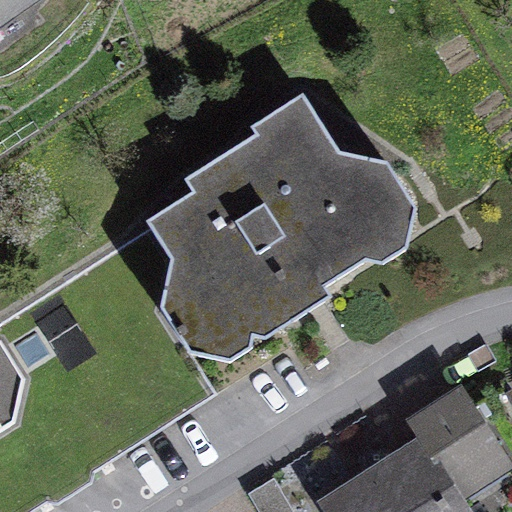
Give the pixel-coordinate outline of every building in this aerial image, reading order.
[(0,0),(0,29),(41,0),(0,0)] [(194,197),(148,224),(170,262),(155,313),(180,355),(223,363),(325,298),(319,288),(362,260),(378,264),(401,250),(412,211),(397,183),(388,168),(339,159),(305,100),(257,128),(263,137),(185,182),(194,197)] [(0,436),(12,429),(18,382),(0,353),(0,436)] [(511,462),(464,385),(407,421),(419,441),(315,504),(319,511),(469,511),(464,502),(511,472),(511,462)] [(293,511),(273,479),(250,494),(260,511),(293,511)]
